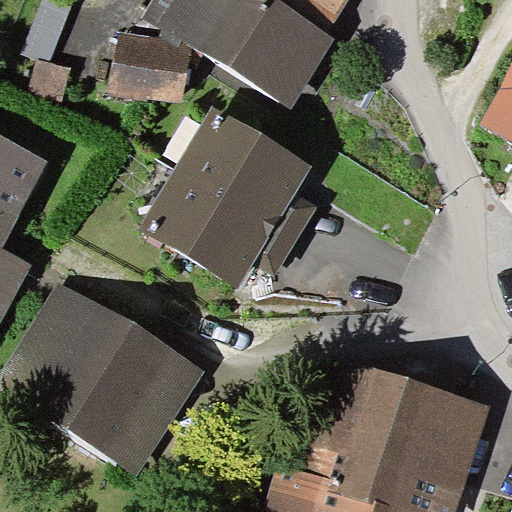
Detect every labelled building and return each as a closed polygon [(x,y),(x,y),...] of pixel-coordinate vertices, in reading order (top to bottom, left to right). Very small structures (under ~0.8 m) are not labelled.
[(318,40),(308,34),(255,0),(206,0),(202,7),(191,0),(155,0),(142,22),(177,46),(176,48),(275,108),(318,40)] [(255,0),(308,34),(329,0),(255,0)] [(106,91),(175,101),(182,62),(114,50),(106,91)] [(511,69),(483,121),(511,136),(511,69)] [(26,97),(55,106),(63,81),(33,72),(26,97)] [(263,231),(281,242),(299,213),(281,201),(298,173),(212,121),(177,179),(263,231)] [(0,152),(0,213),(4,216),(29,167),(0,152)] [(245,260),(263,271),(281,242),(263,231),(177,179),(142,237),(227,289),(245,260)] [(0,304),(17,273),(0,263),(0,223),(4,216),(0,213),(0,304)] [(0,391),(0,403),(111,471),(144,419),(177,366),(77,306),(61,331),(43,321),(0,391)] [(296,437),(278,484),(370,511),(428,511),(461,404),(357,371),(341,375),(319,445),(296,437)] [(370,511),(278,484),(268,511),(370,511)]
